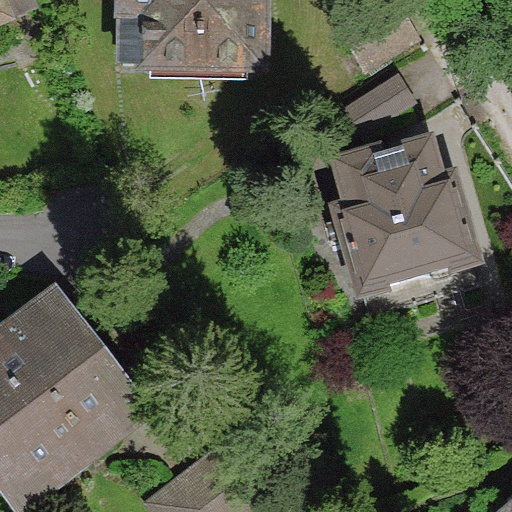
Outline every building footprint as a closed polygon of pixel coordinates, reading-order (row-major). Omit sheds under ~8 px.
[(40,0),(16,11),(10,0),(0,0),(0,35),(61,8),(57,0),(40,0)] [(123,0),(123,81),(263,83),(263,0),(123,0)] [(413,51),(391,17),(341,50),(363,83),(413,51)] [(419,109),(400,81),(356,111),(375,139),(419,109)] [(449,188),(439,145),(329,170),(339,212),(310,219),(319,256),(336,252),(350,313),(486,281),(464,184),(449,188)] [(79,340),(58,315),(39,331),(27,317),(0,339),(0,508),(3,511),(56,511),(95,479),(90,473),(152,421),(103,362),(114,354),(93,329),(79,340)] [(265,511),(223,461),(161,511),(265,511)]
